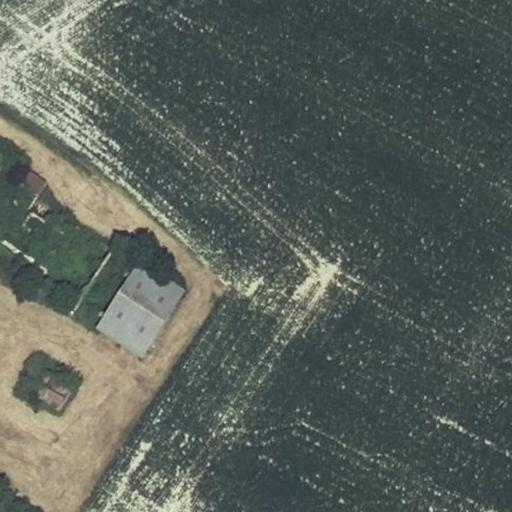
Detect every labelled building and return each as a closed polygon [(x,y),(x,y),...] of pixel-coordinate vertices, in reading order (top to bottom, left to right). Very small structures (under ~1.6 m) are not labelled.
[(0,240),(38,265),(25,284),(62,308),(107,241),(23,184),(0,170),(11,152),(0,145),(0,240)] [(0,170),(23,184),(34,168),(11,152),(0,170)] [(0,240),(0,268),(25,284),(38,265),(0,240)] [(107,241),(62,308),(94,330),(140,263),(107,241)] [(171,283),(140,263),(94,330),(125,350),(171,283)] [(34,371),(23,388),(48,403),(59,385),(34,371)]
